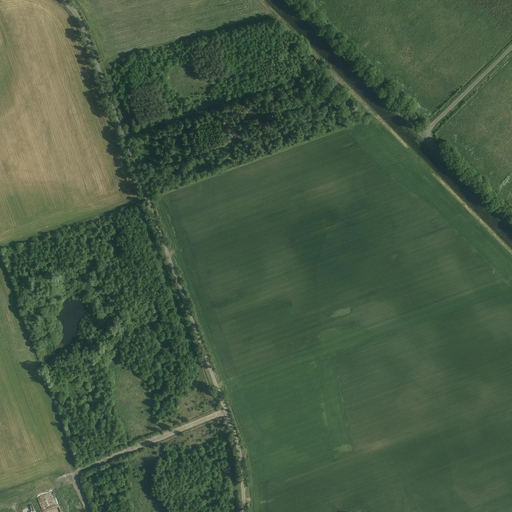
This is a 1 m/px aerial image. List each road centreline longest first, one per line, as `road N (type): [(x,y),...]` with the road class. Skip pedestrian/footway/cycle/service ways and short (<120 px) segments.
road 1 (unclassified): [(243,511),(236,442),(82,28),(63,0)]
road 2 (unknown): [(89,511),(79,470),(224,409)]
road 3 (unclassified): [(423,135),(288,0)]
road 4 (unclassified): [(511,225),(423,135)]
road 5 (unclassified): [(423,135),(511,47)]
